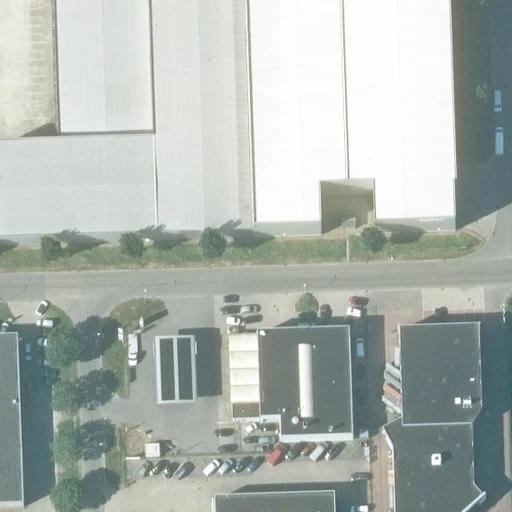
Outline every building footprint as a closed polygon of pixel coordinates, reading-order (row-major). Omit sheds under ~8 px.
[(53,0),(58,149),(0,150),(0,246),(223,240),(253,239),(253,238),(321,236),(320,197),(373,195),(374,234),(455,232),(454,194),(456,193),(449,0),(53,0)] [(342,231),(344,231),(355,230),(354,215),(341,216),(342,231)] [(472,511),(485,501),(484,499),(482,501),(473,491),(472,429),(481,412),(479,332),(480,331),(480,330),(397,333),(397,334),(399,334),(401,423),(382,433),(392,453),(394,511),(472,511)] [(277,335),(257,336),(259,407),(260,422),(260,424),(280,423),(281,443),(353,441),(349,333),(277,335)] [(0,509),(24,509),(23,480),(18,339),(0,340),(0,509)] [(196,414),(194,344),(153,346),(155,416),(196,414)] [(259,407),(231,407),(231,423),(260,422),(259,407)] [(145,447),(146,459),(159,458),(159,447),(145,447)] [(334,511),(334,498),(215,502),(214,511),(334,511)]
